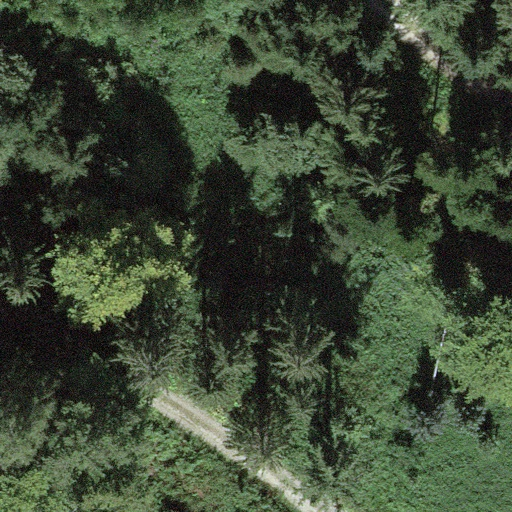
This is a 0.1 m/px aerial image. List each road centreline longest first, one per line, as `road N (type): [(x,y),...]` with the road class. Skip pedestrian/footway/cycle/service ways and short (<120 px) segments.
road 1 (track): [(0,300),(177,388),(327,511)]
road 2 (track): [(511,59),(388,0)]
